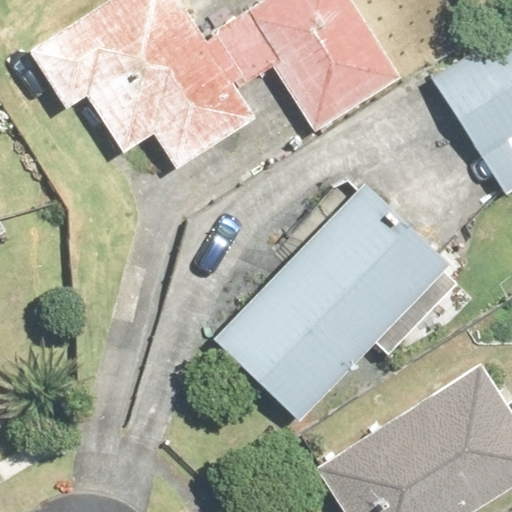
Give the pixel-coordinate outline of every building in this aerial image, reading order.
[(168,0),(92,0),(18,50),(54,104),(67,96),(101,147),(131,127),(161,173),(242,119),(223,90),(256,68),(299,132),(390,71),(342,0),(243,0),(192,35),(168,0)] [(452,0),(466,21),(500,0),(452,0)] [(511,46),(502,29),(421,75),(488,193),(511,179),(511,46)] [(340,186),(190,339),(281,428),(431,275),(340,186)] [(511,421),(471,358),(300,468),(328,511),(470,511),(511,485),(511,421)]
